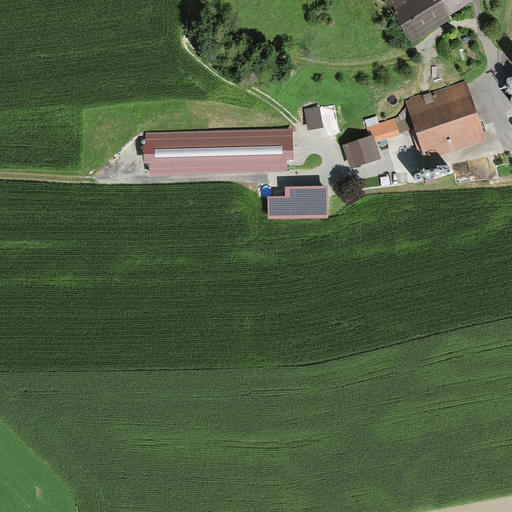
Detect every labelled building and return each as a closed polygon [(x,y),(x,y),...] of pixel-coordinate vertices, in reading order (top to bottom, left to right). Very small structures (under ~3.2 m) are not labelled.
[(468,0),(467,0),(389,0),(415,40),(447,19),(444,15),(468,0)] [(478,134),(463,86),(405,105),(407,114),(367,127),(372,142),(412,129),(420,153),(478,134)] [(317,107),(303,109),(306,128),(319,126),(317,107)] [(331,122),(330,113),(322,114),(323,123),(331,122)] [(331,138),(343,133),(339,123),(327,127),(331,138)] [(349,166),(376,158),(369,134),(343,142),(349,166)] [(282,168),(281,144),(152,149),(152,172),(282,168)] [(490,178),(488,164),(478,166),(477,162),(466,164),(468,181),(490,178)] [(286,190),(269,191),(269,213),(330,211),(329,180),(286,181),(286,190)]
